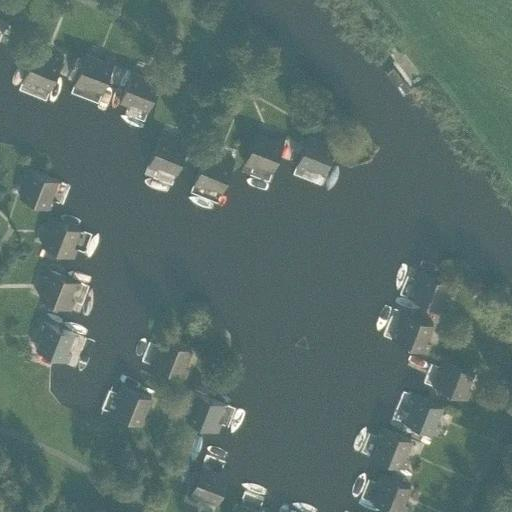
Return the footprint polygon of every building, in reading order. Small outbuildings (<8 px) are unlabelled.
[(0,0),(0,30),(3,31),(15,0),(5,0),(4,0),(0,0)] [(30,86),(32,83),(50,90),(63,58),(54,55),(52,59),(34,52),(22,82),(30,86)] [(86,55),(74,85),(82,89),(83,86),(102,93),(115,61),(105,57),(104,62),(86,55)] [(394,64),(376,77),(418,133),(436,120),(394,64)] [(128,106),(129,103),(148,111),(160,79),(151,75),(149,80),(132,73),(120,103),(128,106)] [(253,167),(254,164),(272,171),(285,139),(276,136),(274,140),(256,133),(244,164),(253,167)] [(156,170),(157,167),(176,175),(189,143),(179,139),(178,143),(160,136),(148,167),(156,170)] [(308,136),(296,166),(304,170),(305,167),(324,174),(337,142),(327,138),(326,143),(308,136)] [(202,188),(203,185),(221,193),(234,161),(225,157),(223,162),(205,155),(193,185),(202,188)] [(20,198),(50,210),(54,201),(51,200),(58,182),(26,169),(23,178),(27,180),(20,198)] [(76,249),(73,248),(80,231),(48,218),(45,227),(49,229),(42,246),(73,259),(76,249)] [(73,301),(70,300),(77,282),(45,270),(42,279),(46,281),(39,299),(70,311),(73,301)] [(449,283),(418,271),(415,280),(418,281),(411,300),(442,312),(446,303),(442,301),(449,283)] [(399,321),(402,322),(394,341),(426,353),(430,344),(425,343),(432,325),(402,312),(399,321)] [(70,353),(68,352),(75,335),(43,322),(39,331),(43,333),(36,350),(67,363),(70,353)] [(157,346),(161,347),(153,366),(185,379),(188,369),(184,368),(191,350),(160,338),(157,346)] [(473,372),(443,359),(439,368),(443,369),(435,388),(467,400),(470,391),(466,389),(473,372)] [(151,398),(120,386),(117,394),(121,396),(113,414),(144,427),(148,417),(144,416),(151,398)] [(220,424),(217,423),(224,405),(192,392),(188,401),(193,403),(186,421),(216,433),(220,424)] [(442,407),(411,395),(408,403),(411,404),(403,423),(435,436),(439,427),(435,425),(442,407)] [(411,441),(380,429),(377,437),(380,438),(372,457),(404,469),(408,460),(403,459),(411,441)] [(221,470),(220,472),(202,465),(189,497),(198,501),(200,496),(218,503),(230,473),(221,470)] [(410,487),(380,475),(376,483),(379,485),(372,503),(393,511),(405,511),(407,507),(403,505),(410,487)] [(267,511),(268,511),(260,507),(259,511),(240,503),(236,511),(267,511)]
